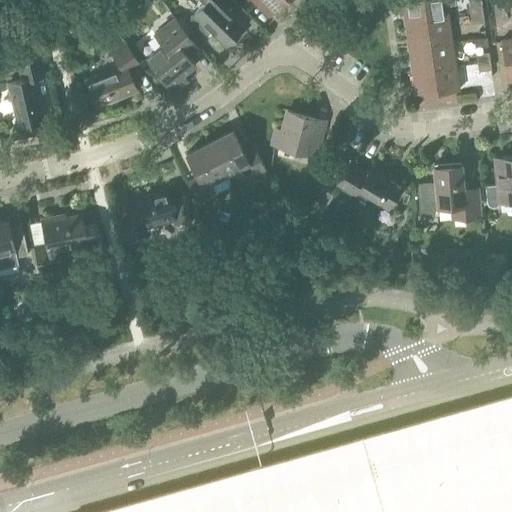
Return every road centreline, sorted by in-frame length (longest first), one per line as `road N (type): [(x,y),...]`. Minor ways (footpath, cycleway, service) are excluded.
road 1 (residential): [(0,180),(146,139),(288,55),(404,131),(511,118)]
road 2 (tertiary): [(0,435),(301,349)]
road 3 (unclassified): [(14,511),(256,446)]
road 4 (unclassified): [(411,387),(345,404),(256,446)]
road 5 (unclassified): [(256,446),(417,408)]
road 6 (tertiary): [(444,379),(397,336),(340,335),(301,349)]
road 7 (tertiary): [(301,349),(378,346),(404,366),(411,387)]
